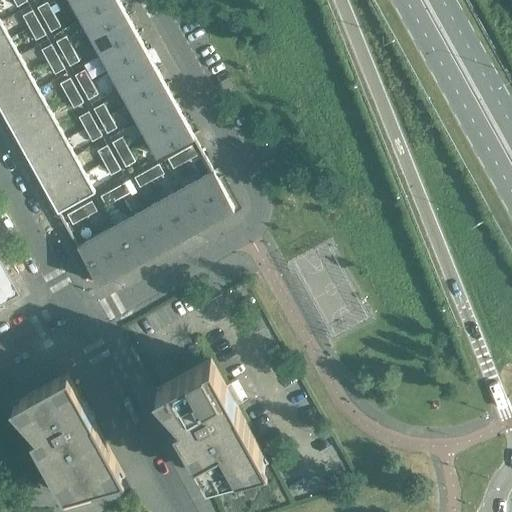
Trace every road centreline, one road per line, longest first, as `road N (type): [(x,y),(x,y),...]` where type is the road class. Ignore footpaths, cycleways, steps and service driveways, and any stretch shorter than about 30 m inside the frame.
road 1 (trunk): [(340,0),(511,429)]
road 2 (residential): [(84,320),(248,236),(265,207),(151,0)]
road 3 (trunk): [(406,0),(511,190)]
road 4 (residential): [(185,511),(84,320)]
road 5 (residential): [(84,320),(0,167)]
road 6 (trunk): [(511,124),(443,0)]
